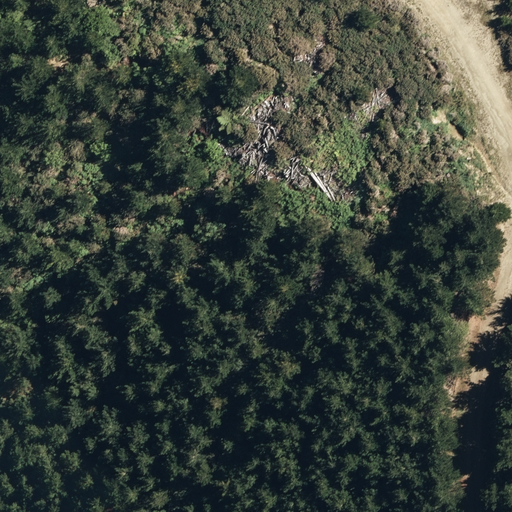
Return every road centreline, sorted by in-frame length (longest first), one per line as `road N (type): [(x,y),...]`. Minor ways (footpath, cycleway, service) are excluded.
road 1 (track): [(511,276),(499,511)]
road 2 (track): [(360,0),(511,131)]
